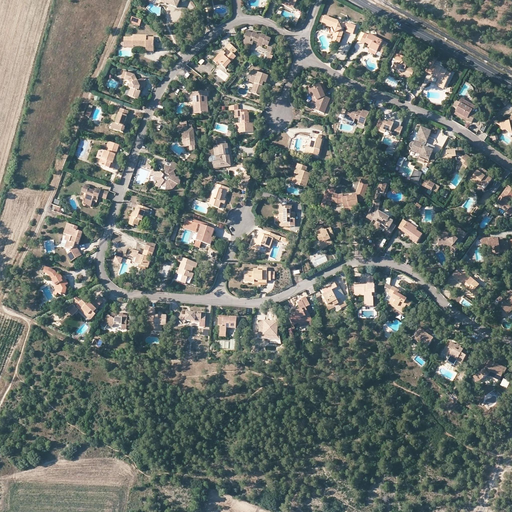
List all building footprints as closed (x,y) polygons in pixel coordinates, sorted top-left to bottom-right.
[(282,0),(285,1),(284,3),(293,8),(297,0),(282,0)] [(140,24),(142,19),(133,15),(131,21),(140,24)] [(337,28),(334,37),(333,41),(340,43),(344,32),(342,30),(339,24),(338,21),(325,16),(322,23),(327,25),(337,28)] [(349,25),(344,23),(344,27),(347,29),(346,32),(353,34),(356,26),(349,24),(349,25)] [(337,28),(327,25),(327,26),(332,28),(334,33),(333,36),(334,37),(337,28)] [(250,40),(253,33),(247,31),(245,38),(246,38),(250,40)] [(267,51),(271,53),(273,48),(275,49),(276,45),(270,42),(272,39),(267,37),(267,36),(262,34),(262,35),(261,36),(259,35),(257,34),(257,33),(254,32),(253,33),(250,40),(246,38),(244,44),(248,46),(249,45),(252,46),(254,41),(259,43),(257,46),(262,48),(263,46),(268,48),(267,51)] [(365,33),(365,34),(361,42),(360,43),(364,45),(365,43),(369,45),(371,46),(370,48),(377,52),(378,52),(382,54),(387,45),(382,43),(383,41),(370,34),(369,36),(365,33)] [(146,50),(153,50),(153,37),(146,37),(146,35),(133,35),(133,38),(124,37),(124,46),(146,46),(146,48),(146,50)] [(217,62),(218,64),(224,69),(235,57),(233,54),(236,50),(229,44),(225,48),(231,53),(228,56),(223,52),(224,51),(223,50),(213,62),(216,64),(217,62)] [(404,74),(402,78),(411,81),(415,70),(410,68),(410,69),(406,68),(408,64),(402,62),(404,57),(397,54),(394,63),(395,64),(392,70),(395,71),(404,74)] [(434,63),(431,61),(426,71),(429,73),(433,65),(434,63)] [(451,74),(433,65),(429,73),(433,75),(439,78),(438,80),(437,84),(444,87),(451,74)] [(257,85),(254,95),(261,97),(265,87),(263,86),(264,82),(267,83),(269,76),(259,73),(260,72),(254,70),(250,82),(254,84),(257,85)] [(130,96),(139,99),(143,89),(139,81),(136,74),(128,72),(126,79),(130,81),(132,84),(130,88),(132,89),(130,96)] [(139,81),(143,89),(145,90),(147,83),(144,78),(139,81)] [(315,105),(314,110),(324,114),(331,99),(326,97),(320,84),(312,87),(316,97),(317,100),(315,105)] [(196,103),(197,114),(208,113),(207,96),(202,97),(201,92),(193,93),(193,97),(197,97),(197,101),(197,103),(196,103)] [(476,107),(461,99),(459,103),(456,101),(453,108),(456,110),(456,109),(457,110),(456,113),(463,117),(462,120),(471,125),(476,116),(471,113),(472,111),(474,112),(476,107)] [(114,129),(125,133),(126,127),(124,126),(125,121),(126,122),(129,111),(121,108),(116,123),(114,129)] [(350,119),(355,121),(355,119),(360,121),(358,124),(364,126),(369,113),(364,111),(363,112),(356,110),(355,112),(348,109),(346,116),(351,117),(350,119)] [(238,111),(234,111),(235,118),(239,118),(239,124),(236,124),(237,133),(254,132),(253,123),(250,123),(250,120),(249,113),(248,113),(243,113),(243,110),(238,111)] [(499,124),(500,127),(501,131),(505,131),(509,133),(511,132),(511,130),(511,116),(511,118),(510,119),(509,121),(509,122),(499,124)] [(390,133),(400,136),(403,128),(398,126),(400,120),(393,118),(391,122),(389,121),(389,123),(380,120),(376,129),(385,132),(386,131),(390,133)] [(187,147),(196,146),(194,129),(188,129),(187,124),(178,126),(179,131),(182,130),(183,140),(186,139),(187,147)] [(413,151),(412,153),(421,157),(419,163),(424,165),(425,163),(428,164),(429,162),(432,153),(433,151),(424,147),(431,131),(421,127),(416,137),(415,137),(414,138),(414,140),(414,142),(415,142),(416,143),(415,145),(414,145),(413,145),(412,145),(411,146),(411,147),(410,148),(410,149),(411,150),(412,151),(413,151)] [(309,154),(319,156),(323,141),(321,140),(322,136),(316,135),(315,139),(313,138),(311,146),(309,154)] [(114,163),(120,145),(112,142),(109,148),(108,152),(106,151),(103,159),(102,159),(100,164),(110,168),(112,163),(114,163)] [(215,169),(231,166),(230,154),(229,154),(228,149),(229,149),(228,145),(214,147),(216,156),(222,155),(223,160),(214,161),(215,169)] [(457,159),(457,161),(459,163),(463,166),(462,167),(466,170),(473,158),(466,154),(464,157),(459,153),(455,152),(455,150),(447,152),(447,156),(443,157),(445,165),(449,165),(449,163),(449,160),(457,159)] [(435,164),(439,156),(432,153),(429,162),(435,164)] [(155,172),(153,176),(154,177),(155,182),(154,182),(155,184),(156,184),(160,188),(161,187),(166,189),(166,191),(173,189),(178,184),(180,185),(181,180),(180,180),(181,177),(176,177),(177,176),(179,175),(176,170),(180,166),(173,161),(171,166),(165,166),(166,171),(166,175),(170,176),(170,177),(170,181),(167,182),(165,181),(164,180),(163,180),(163,178),(164,178),(164,175),(162,173),(161,172),(160,173),(156,171),(155,172)] [(294,184),(307,188),(311,174),(306,173),(308,168),(298,164),(295,173),(297,174),(294,184)] [(480,184),(486,189),(492,180),(482,172),(483,171),(479,168),(470,181),(478,186),(480,184)] [(166,175),(166,171),(162,173),(164,175),(164,178),(163,178),(163,180),(164,180),(165,181),(167,182),(170,181),(170,177),(170,176),(166,175)] [(362,196),(357,194),(353,194),(353,196),(344,197),(340,198),(339,194),(336,192),(334,192),(333,195),(330,194),(331,191),(327,189),(323,200),(322,202),(325,203),(327,199),(329,200),(330,199),(332,200),(332,201),(338,203),(343,203),(344,208),(354,207),(359,206),(358,202),(363,201),(370,182),(362,180),(359,188),(365,190),(362,196)] [(440,187),(429,181),(426,188),(429,190),(427,193),(430,195),(432,191),(436,193),(440,187)] [(376,190),(377,191),(382,193),(386,185),(379,182),(376,190)] [(246,192),(248,185),(241,183),(239,189),(246,192)] [(214,201),(212,206),(219,208),(221,203),(225,204),(226,199),(225,198),(227,192),(229,192),(230,189),(216,184),(215,188),(217,189),(215,196),(213,195),(211,200),(214,201)] [(333,195),(334,192),(336,192),(337,189),(329,185),(327,189),(331,191),(330,194),(333,195)] [(377,191),(375,195),(374,200),(380,201),(380,197),(381,195),(383,196),(388,186),(386,185),(382,193),(377,191)] [(100,197),(107,199),(110,191),(103,189),(102,190),(96,188),(96,190),(93,189),(90,188),(86,186),(83,195),(87,197),(85,202),(92,204),(94,199),(98,201),(100,197)] [(507,213),(511,217),(511,215),(511,204),(510,203),(511,200),(511,189),(509,187),(496,203),(504,209),(505,207),(509,210),(507,213)] [(332,200),(330,199),(329,200),(327,199),(325,203),(322,202),(321,206),(329,209),(332,201),(332,200)] [(380,201),(374,200),(373,200),(373,206),(373,207),(373,210),(372,212),(370,211),(367,218),(373,221),(373,220),(381,224),(389,228),(387,232),(391,234),(396,225),(392,223),(396,215),(387,210),(384,214),(379,211),(380,201)] [(146,212),(149,213),(150,209),(138,205),(136,211),(134,217),(132,217),(129,224),(134,226),(135,224),(138,225),(140,220),(143,221),(146,212)] [(284,215),(284,224),(290,224),(290,227),(295,227),(295,213),(292,213),(291,213),(290,206),(280,206),(280,215),(282,215),(284,215)] [(212,239),(215,230),(208,227),(206,227),(207,224),(194,220),(193,222),(186,220),(185,224),(197,229),(198,226),(201,227),(196,241),(201,243),(211,246),(213,239),(212,239)] [(402,231),(402,230),(408,222),(404,220),(398,228),(402,231)] [(412,237),(411,238),(411,239),(417,243),(423,235),(416,230),(417,229),(408,222),(402,230),(412,237)] [(196,232),(197,229),(185,224),(184,228),(196,232)] [(79,258),(82,256),(77,248),(76,250),(74,248),(76,244),(78,245),(82,234),(77,231),(78,228),(70,226),(66,236),(69,237),(67,241),(65,248),(72,250),(73,252),(68,255),(72,262),(79,258)] [(318,244),(321,250),(328,246),(326,242),(331,239),(335,237),(331,228),(325,230),(323,226),(316,229),(319,237),(318,237),(321,243),(318,244)] [(450,250),(454,253),(458,249),(454,245),(458,240),(461,243),(467,235),(459,228),(451,238),(448,237),(449,233),(441,231),(436,239),(439,241),(438,247),(450,250)] [(269,237),(264,235),(260,233),(258,240),(254,238),(251,247),(260,250),(262,245),(267,247),(270,248),(274,238),(279,240),(281,237),(270,233),(269,237)] [(503,240),(503,238),(494,239),(494,241),(488,241),(488,240),(491,240),(491,238),(479,239),(480,241),(481,240),(482,249),(488,248),(489,251),(494,250),(494,252),(505,250),(504,242),(504,240),(503,240)] [(504,242),(505,250),(494,252),(494,250),(489,251),(489,255),(509,253),(508,251),(508,250),(507,242),(504,242)] [(135,257),(134,257),(132,262),(149,268),(155,249),(147,246),(143,256),(139,254),(140,252),(137,251),(135,257)] [(135,257),(137,251),(130,249),(128,255),(134,257),(135,257)] [(188,278),(192,279),(194,274),(191,273),(194,267),(196,268),(198,263),(182,257),(180,262),(182,263),(178,274),(183,276),(181,282),(186,283),(188,278)] [(267,280),(271,281),(271,279),(271,273),(271,272),(267,272),(267,268),(259,267),(259,270),(254,269),(254,272),(245,272),(245,278),(249,278),(249,282),(254,282),(254,280),(267,280)] [(58,290),(57,294),(59,294),(59,295),(62,296),(62,295),(66,296),(67,290),(66,287),(69,285),(64,277),(63,278),(62,278),(62,277),(61,277),(60,277),(59,278),(56,272),(51,270),(46,269),(45,274),(48,275),(48,276),(51,278),(56,288),(58,290)] [(464,284),(477,296),(484,289),(483,288),(480,286),(465,272),(462,275),(459,273),(454,278),(457,281),(458,280),(464,284)] [(365,306),(374,306),(374,297),(373,297),(373,293),(376,293),(376,285),(374,285),(374,277),(366,274),(367,283),(363,283),(363,286),(355,286),(355,296),(365,296),(365,306)] [(383,301),(388,304),(403,312),(404,310),(394,304),(391,305),(389,303),(393,296),(389,294),(393,287),(387,283),(385,292),(387,293),(383,301)] [(335,284),(326,289),(328,293),(323,296),(325,299),(326,302),(328,306),(327,307),(329,310),(343,304),(341,299),(337,301),(333,292),(338,289),(335,284)] [(462,285),(476,297),(477,296),(464,284),(462,285)] [(402,296),(398,294),(399,291),(400,291),(393,287),(389,294),(393,296),(389,303),(391,305),(394,304),(404,310),(407,305),(410,307),(412,303),(407,300),(407,299),(402,296)] [(511,291),(511,289),(504,295),(505,296),(508,299),(505,302),(503,299),(501,297),(496,301),(508,314),(511,312),(510,310),(511,308),(511,291)] [(299,324),(311,318),(309,314),(306,308),(310,306),(311,306),(306,297),(301,299),(302,301),(298,304),(300,307),(301,311),(295,314),(294,313),(289,316),(294,326),(299,324)] [(78,300),(75,303),(79,306),(76,308),(77,309),(77,310),(73,306),(65,310),(72,317),(78,311),(78,310),(79,310),(91,321),(92,319),(93,320),(96,317),(94,316),(96,315),(95,314),(98,311),(97,310),(99,308),(98,308),(94,303),(93,304),(91,304),(89,303),(90,302),(90,300),(88,298),(83,302),(82,301),(81,303),(78,300)] [(98,298),(94,303),(98,308),(103,303),(98,298)] [(163,314),(159,314),(159,316),(155,316),(156,308),(149,308),(148,320),(155,321),(154,324),(154,331),(162,331),(162,326),(166,327),(167,317),(163,316),(163,314)] [(127,326),(130,326),(131,317),(127,317),(127,314),(121,313),(119,315),(119,317),(117,317),(117,316),(113,313),(110,317),(108,316),(101,326),(105,329),(108,325),(112,328),(114,325),(122,326),(121,330),(126,330),(127,326)] [(205,327),(206,314),(191,313),(191,315),(186,314),(186,316),(182,315),(179,318),(184,324),(185,323),(191,323),(191,322),(200,323),(200,327),(205,327)] [(221,332),(227,333),(227,329),(236,329),(237,318),(231,317),(231,320),(220,319),(219,326),(221,327),(221,332)] [(301,327),(313,321),(311,318),(299,324),(301,327)] [(259,333),(265,334),(277,335),(278,323),(273,323),(273,324),(269,324),(269,322),(260,321),(259,333)] [(413,340),(427,349),(434,338),(420,329),(413,340)] [(456,362),(461,365),(468,353),(461,348),(460,350),(455,348),(456,346),(452,343),(445,355),(450,358),(451,356),(457,360),(456,362)] [(488,376),(500,381),(503,373),(505,374),(507,369),(496,364),(494,368),(486,365),(485,369),(474,377),(477,383),(488,376)]
